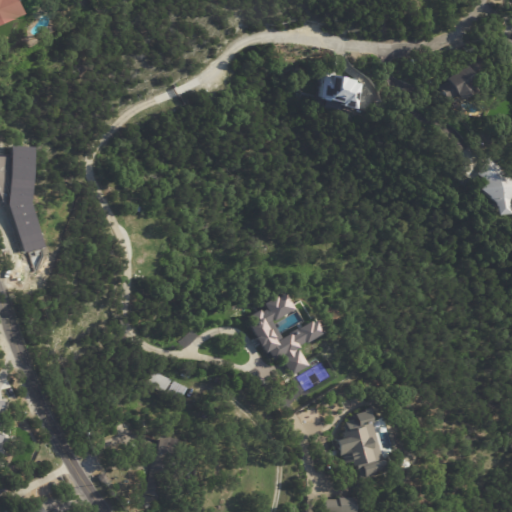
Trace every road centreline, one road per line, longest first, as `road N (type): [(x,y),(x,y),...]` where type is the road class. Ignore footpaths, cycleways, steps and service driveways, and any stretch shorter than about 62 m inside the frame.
road 1 (residential): [(174,90),(256,37),(390,46),(461,18),(479,0)]
road 2 (residential): [(103,511),(51,428),(0,293)]
